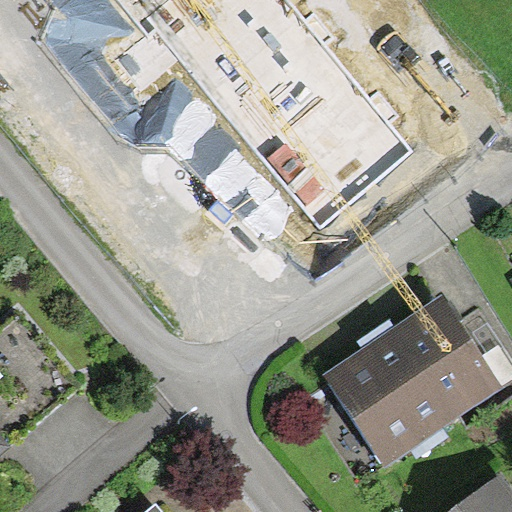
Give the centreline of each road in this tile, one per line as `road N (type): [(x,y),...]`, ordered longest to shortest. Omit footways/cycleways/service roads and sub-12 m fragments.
road 1 (residential): [(195,383),(511,177)]
road 2 (residential): [(195,383),(0,159)]
road 3 (residential): [(294,511),(195,383)]
